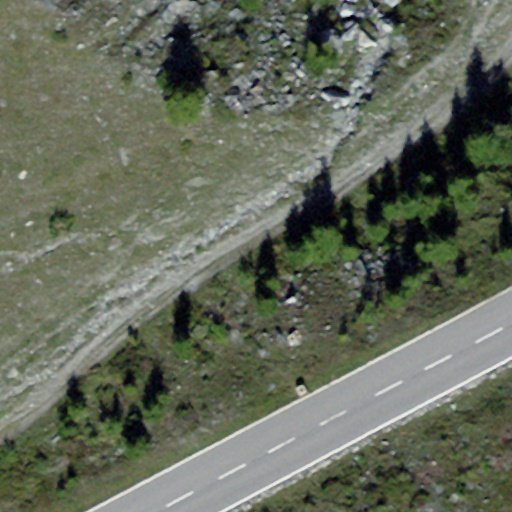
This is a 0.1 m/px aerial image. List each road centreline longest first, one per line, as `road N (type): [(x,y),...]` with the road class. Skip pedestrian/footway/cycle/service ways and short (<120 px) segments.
road 1 (track): [(0,427),(119,324),(358,170),(511,45)]
road 2 (tertiary): [(511,322),(153,511)]
